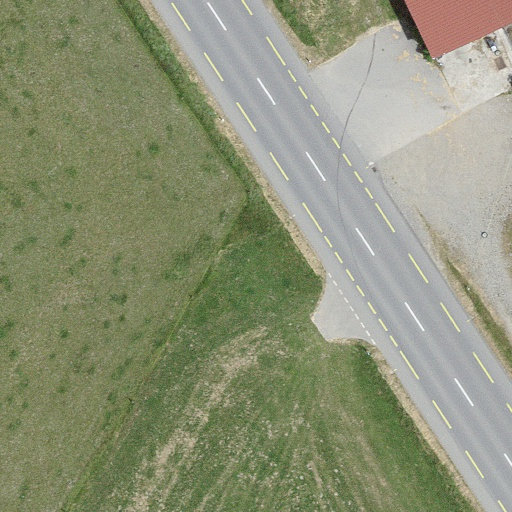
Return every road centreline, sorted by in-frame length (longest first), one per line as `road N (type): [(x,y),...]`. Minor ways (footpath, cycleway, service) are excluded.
road 1 (secondary): [(511,446),(208,0)]
road 2 (unknown): [(297,136),(336,115),(368,115),(415,140),(511,307)]
